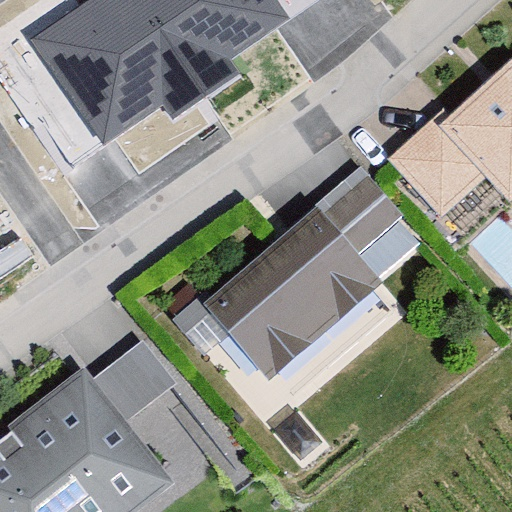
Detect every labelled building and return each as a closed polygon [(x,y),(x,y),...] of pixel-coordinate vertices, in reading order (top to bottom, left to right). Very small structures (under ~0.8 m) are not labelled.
[(272,0),(86,0),(32,36),(104,144),(287,22),(272,0)] [(511,194),(511,76),(509,72),(436,132),(499,206),(511,194)] [(425,128),(385,162),(426,210),(466,177),(425,128)] [(356,176),(308,216),(347,263),(395,222),(356,176)] [(308,216),(195,309),(259,385),(371,291),(347,263),(308,216)] [(124,415),(176,389),(151,339),(99,365),(124,415)] [(86,378),(0,446),(0,511),(122,511),(165,478),(86,378)]
